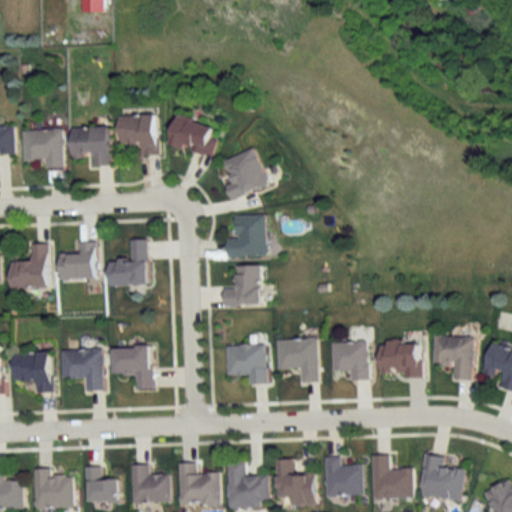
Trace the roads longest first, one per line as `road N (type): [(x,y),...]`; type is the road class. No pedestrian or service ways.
road 1 (residential): [(0,431),(447,415),(511,435)]
road 2 (residential): [(186,235),(185,214),(165,199),(0,205)]
road 3 (residential): [(192,423),(186,235)]
